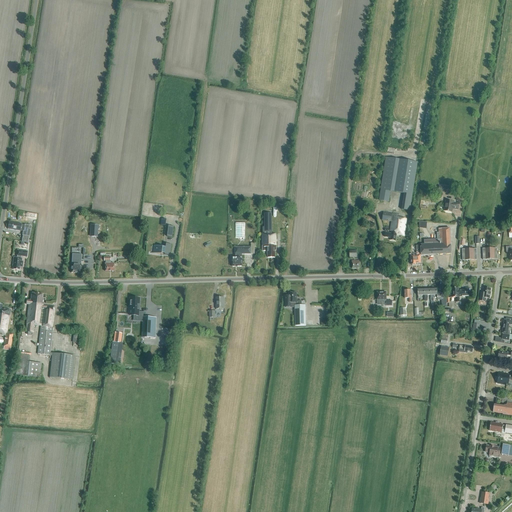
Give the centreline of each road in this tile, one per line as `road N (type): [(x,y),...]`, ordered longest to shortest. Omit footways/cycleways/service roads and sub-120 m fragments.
road 1 (tertiary): [(0,279),(500,272)]
road 2 (unclassified): [(462,511),(500,272)]
road 3 (unclassified): [(0,239),(36,0)]
road 4 (track): [(206,80),(180,280)]
road 5 (track): [(339,276),(352,162),(362,153),(386,155)]
